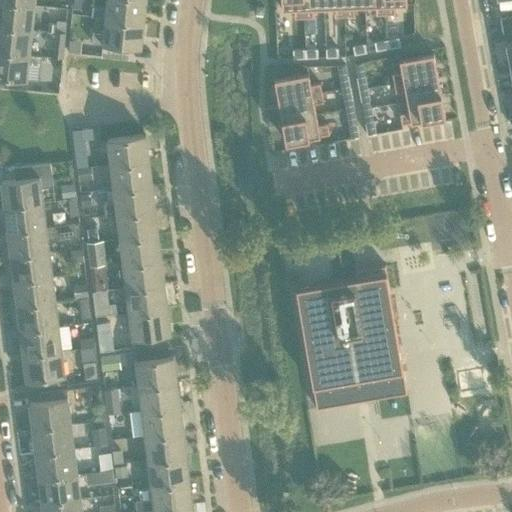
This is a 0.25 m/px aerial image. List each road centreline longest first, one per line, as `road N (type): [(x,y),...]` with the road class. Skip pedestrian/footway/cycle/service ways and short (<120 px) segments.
road 1 (unclassified): [(240,511),(190,126),(192,0)]
road 2 (residential): [(485,146),(272,185)]
road 3 (residential): [(485,146),(459,0)]
road 4 (residential): [(511,288),(485,146)]
